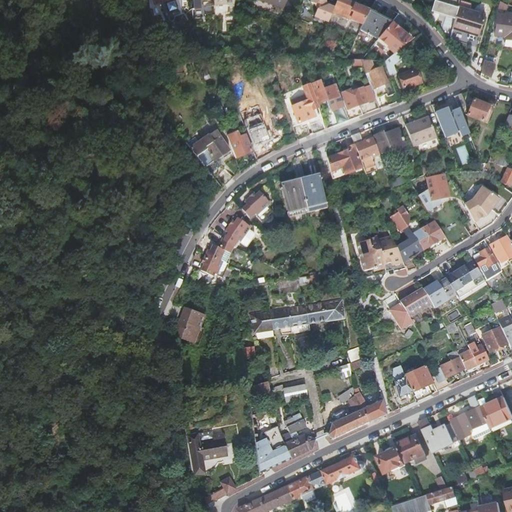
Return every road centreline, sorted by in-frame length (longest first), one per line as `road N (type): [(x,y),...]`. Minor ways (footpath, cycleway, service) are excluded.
road 1 (residential): [(156,322),(202,222),(254,170),(466,77)]
road 2 (residential): [(511,369),(226,504),(226,511)]
road 3 (residential): [(396,286),(497,225),(511,205)]
road 4 (track): [(127,152),(39,170),(35,185),(0,188)]
